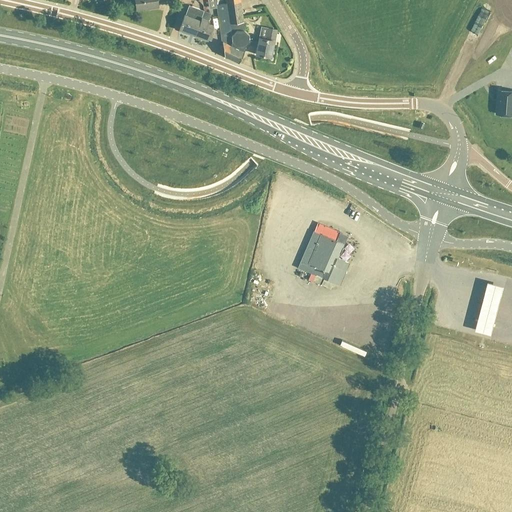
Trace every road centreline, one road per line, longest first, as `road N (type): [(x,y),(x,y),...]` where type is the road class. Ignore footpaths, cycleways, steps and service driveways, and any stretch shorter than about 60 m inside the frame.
road 1 (primary): [(0,35),(161,78),(444,194)]
road 2 (unclassified): [(428,239),(327,177),(117,96)]
road 3 (residential): [(296,93),(126,32),(2,0)]
road 4 (unclassified): [(366,511),(428,239)]
road 5 (unclassified): [(0,69),(117,96)]
